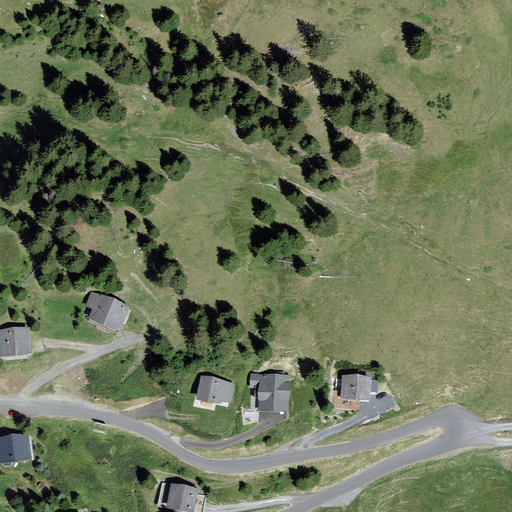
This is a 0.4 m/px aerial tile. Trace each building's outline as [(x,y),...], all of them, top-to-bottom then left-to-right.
[(93,291),(87,305),(95,308),(91,318),(118,330),(128,306),(93,291)] [(30,352),(28,329),(0,332),(2,354),(30,352)] [(287,411),(289,376),(255,375),(254,386),(261,386),(260,409),(287,411)] [(371,381),(371,378),(344,376),(343,396),(368,398),(368,390),(376,390),(377,381),(371,381)] [(231,401),(234,384),(203,377),(199,398),(219,402),(220,398),(231,401)] [(0,463),(32,458),(28,435),(0,438),(0,463)] [(194,511),(198,489),(172,485),(168,507),(194,511)]
